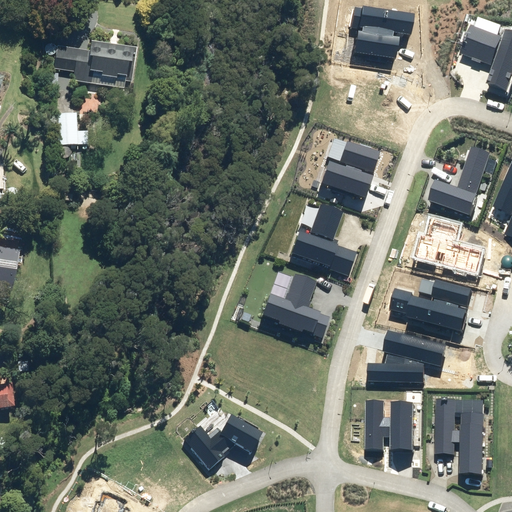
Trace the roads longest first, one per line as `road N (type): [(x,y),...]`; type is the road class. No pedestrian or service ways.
road 1 (residential): [(511,120),(452,104),(428,114),(411,140),(338,357),(323,463)]
road 2 (residential): [(323,463),(448,497),(465,511)]
road 3 (residential): [(185,511),(282,467),(323,463)]
